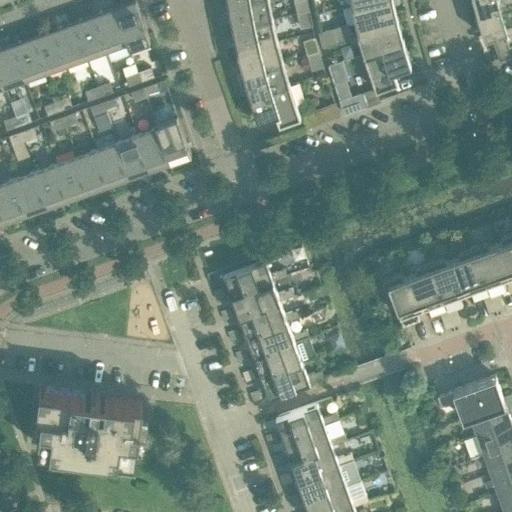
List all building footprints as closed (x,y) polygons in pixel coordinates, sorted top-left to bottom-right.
[(150,37),(136,0),(129,0),(114,6),(127,41),(126,41),(127,46),(150,37)] [(273,17),(269,0),(243,0),(227,3),(232,26),(231,26),(273,17)] [(308,9),(305,0),(294,0),(297,12),(308,9)] [(394,4),(392,0),(368,0),(351,4),(357,28),(356,28),(356,29),(397,17),(394,4)] [(511,3),(511,0),(473,0),(477,13),(476,13),(477,14),(511,3)] [(511,3),(477,14),(484,36),(492,34),(500,55),(492,58),(492,59),(511,51),(511,3)] [(127,41),(114,6),(95,13),(108,48),(125,41),(127,46),(126,41),(127,41)] [(311,24),(308,9),(297,12),(301,26),(311,24)] [(108,48),(95,13),(74,20),(86,55),(108,48)] [(277,39),(273,17),(231,26),(237,49),(237,50),(277,39)] [(399,27),(397,17),(356,29),(364,52),(363,52),(363,53),(403,40),(399,27)] [(86,55),(74,20),(53,28),(66,63),(86,55)] [(351,37),(348,24),(333,28),(337,41),(351,37)] [(66,63),(53,28),(33,35),(46,70),(66,63)] [(337,41),(333,28),(319,32),(323,44),(337,41)] [(46,70),(33,35),(13,42),(25,77),(46,70)] [(318,51),(314,37),(304,40),(308,54),(318,51)] [(283,61),(277,39),(237,50),(243,72),(242,72),(243,73),(283,61)] [(407,54),(403,40),(363,53),(376,89),(397,81),(393,69),(410,63),(407,54)] [(25,77),(13,42),(0,46),(0,71),(5,85),(25,77)] [(322,65),(318,51),(308,54),(312,68),(322,65)] [(289,83),(283,61),(243,73),(250,94),(249,95),(289,83)] [(154,75),(150,66),(138,70),(141,80),(154,75)] [(141,80),(138,70),(125,75),(129,85),(141,80)] [(113,90),(109,80),(97,85),(100,95),(113,90)] [(160,91),(156,81),(143,86),(147,96),(160,91)] [(291,89),(289,83),(249,95),(257,119),(275,112),(279,123),(300,116),(296,102),(291,89)] [(100,95),(97,85),(85,89),(88,99),(100,95)] [(147,96),(143,86),(131,90),(134,100),(147,96)] [(365,104),(361,93),(340,100),(345,112),(365,104)] [(72,105),(68,95),(56,100),(60,109),(72,105)] [(118,106),(115,96),(102,100),(106,110),(118,106)] [(60,109),(56,100),(44,104),(48,114),(60,109)] [(106,110),(102,100),(90,105),(94,115),(106,110)] [(339,114),(335,102),(314,110),(318,122),(339,114)] [(31,120),(28,110),(16,114),(19,124),(31,120)] [(78,120),(74,111),(62,115),(65,125),(78,120)] [(191,152),(178,117),(177,113),(154,121),(156,126),(157,125),(170,160),(191,152)] [(19,124),(16,114),(3,119),(7,128),(19,124)] [(65,125),(62,115),(50,119),(53,129),(65,125)] [(37,135),(33,125),(21,130),(25,139),(37,135)] [(157,125),(156,126),(137,132),(150,167),(170,160),(157,125)] [(25,139),(21,130),(9,134),(13,144),(25,139)] [(150,167),(137,132),(117,140),(129,175),(150,167)] [(129,175),(117,140),(96,147),(109,182),(129,175)] [(109,182),(96,147),(76,154),(89,189),(109,182)] [(89,189),(76,154),(56,162),(68,197),(89,189)] [(68,197),(56,162),(35,169),(48,204),(68,197)] [(48,204),(35,169),(15,176),(27,211),(48,204)] [(27,211),(15,176),(0,181),(0,199),(7,219),(27,211)] [(511,229),(501,234),(503,239),(495,241),(508,275),(511,273),(511,229)] [(508,275),(495,241),(488,244),(486,239),(472,244),(496,309),(503,306),(497,289),(506,286),(502,277),(508,275)] [(496,309),(472,244),(458,249),(460,254),(453,257),(465,291),(470,289),(474,298),(482,295),(488,312),(496,309)] [(465,291),(453,257),(445,260),(443,255),(429,260),(453,324),(460,322),(454,305),(463,302),(459,293),(465,291)] [(231,293),(273,278),(287,273),(284,267),(270,272),(265,257),(224,272),(231,293)] [(453,324),(429,260),(415,265),(417,270),(410,272),(422,306),(427,304),(431,313),(439,310),(445,327),(453,324)] [(422,306),(410,272),(402,275),(401,270),(382,277),(390,297),(393,296),(397,308),(402,323),(403,323),(409,340),(417,337),(411,320),(420,317),(416,308),(422,306)] [(239,314),(280,299),(294,294),(292,287),(278,292),(273,278),(231,293),(239,314)] [(224,296),(221,287),(213,290),(216,299),(224,296)] [(287,319),(301,314),(299,308),(285,313),(280,299),(239,314),(246,334),(287,319)] [(231,316),(228,307),(220,310),(224,319),(231,316)] [(295,339),(309,335),(306,328),(292,333),(287,319),(246,334),(253,354),(295,339)] [(239,337),(236,328),(228,331),(231,340),(239,337)] [(302,360),(316,355),(314,348),(300,353),(295,339),(253,354),(261,375),(302,360)] [(246,357),(243,348),(235,351),(238,360),(246,357)] [(309,380),(323,375),(321,369),(307,374),(302,360),(261,375),(268,396),(310,381),(309,380)] [(253,377),(250,369),(242,372),(246,380),(253,377)] [(511,391),(503,395),(495,373),(453,389),(453,390),(437,396),(441,405),(457,400),(463,417),(511,398),(511,391)] [(135,456),(143,399),(39,385),(36,409),(41,410),(36,443),(135,456)] [(261,398),(258,389),(250,392),(253,401),(261,398)] [(511,421),(509,412),(507,407),(511,405),(511,398),(463,417),(470,415),(477,433),(511,421)] [(325,422),(338,417),(336,411),(322,416),(317,401),(275,416),(283,437),(324,422),(325,422)] [(511,442),(511,421),(477,433),(464,438),(470,457),(484,452),(511,442)] [(332,443),(346,438),(344,431),(330,436),(325,422),(324,422),(283,437),(290,458),(332,443)] [(276,440),(273,431),(265,434),(268,443),(276,440)] [(511,463),(511,442),(484,452),(491,471),(511,463)] [(339,463),(353,458),(351,452),(337,457),(332,443),(290,458),(298,478),(339,463)] [(283,460),(280,452),(272,455),(276,463),(283,460)] [(347,484),(360,479),(358,472),(344,477),(339,463),(298,478),(305,498),(347,484)] [(498,491),(511,485),(511,463),(491,471),(498,491)] [(291,481),(287,472),(280,475),(283,484),(291,481)] [(354,504),(368,499),(366,493),(352,497),(347,484),(305,498),(310,511),(331,511),(354,504)] [(511,507),(511,485),(498,491),(505,510),(511,507)] [(298,501),(295,493),(287,496),(290,504),(298,501)]
